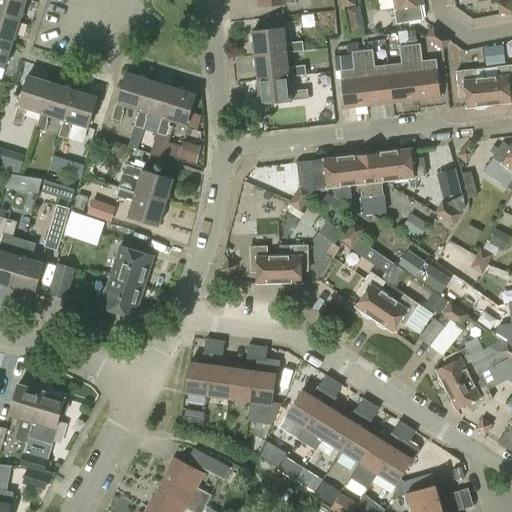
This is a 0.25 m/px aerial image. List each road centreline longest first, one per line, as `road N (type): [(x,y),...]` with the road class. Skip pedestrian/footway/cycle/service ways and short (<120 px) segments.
road 1 (residential): [(511,475),(288,337),(175,320)]
road 2 (residential): [(222,147),(414,125),(448,133),(511,126)]
road 3 (residential): [(175,320),(207,243),(222,147)]
road 4 (residential): [(138,388),(54,346),(0,332)]
road 5 (residential): [(222,147),(210,0)]
road 6 (residential): [(72,511),(138,388)]
